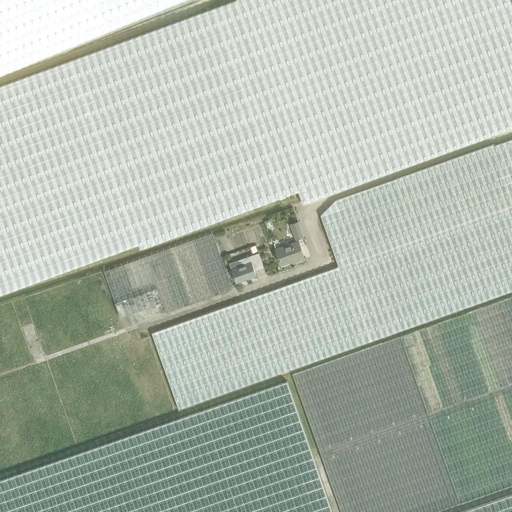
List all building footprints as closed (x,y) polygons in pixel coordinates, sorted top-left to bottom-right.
[(0,0),(0,76),(184,0),(0,0)] [(237,0),(237,1),(0,86),(0,294),(139,244),(140,248),(279,198),(288,195),(294,193),(298,191),(303,205),(511,128),(511,7),(509,0),(237,0)] [(333,269),(152,333),(179,409),(288,370),(290,369),(511,290),(511,138),(492,146),(492,144),(334,201),(319,216),(338,267),(333,269)] [(271,219),(264,222),(267,229),(273,227),(271,219)] [(296,240),(303,237),(297,223),(290,225),(296,240)] [(105,272),(116,303),(157,288),(162,303),(165,314),(232,290),(230,282),(226,272),(212,233),(105,272)] [(297,261),(304,259),(298,241),(276,249),(281,265),(297,260),(297,261)] [(232,270),(226,272),(230,282),(235,280),(236,283),(256,276),(254,271),(264,268),(258,253),(229,263),(232,270)] [(132,313),(162,303),(157,288),(116,303),(121,317),(132,313)] [(511,296),(510,297),(406,334),(292,374),(321,457),(340,511),(436,511),(453,506),(511,485),(511,296)] [(101,441),(0,477),(0,511),(338,511),(290,374),(224,398),(101,441)] [(511,511),(511,494),(459,511),(511,511)]
